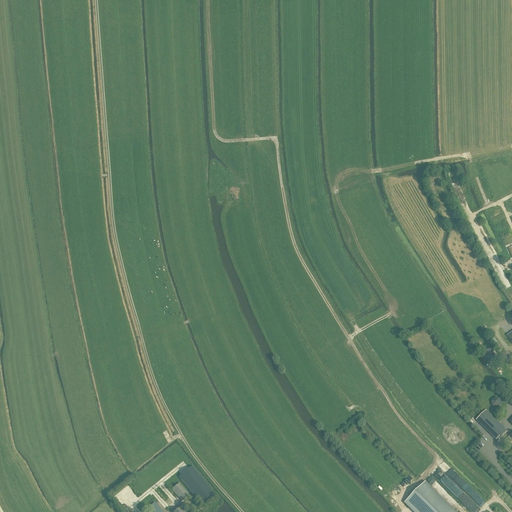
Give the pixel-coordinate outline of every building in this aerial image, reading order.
[(498,351),(502,348),(494,339),(490,343),(498,351)] [(490,349),(483,354),(493,366),(499,360),(498,358),(494,354),(490,349)] [(501,404),(500,399),(494,398),(491,401),(492,407),(497,408),(501,404)] [(498,441),(507,431),(486,410),(476,420),(498,441)] [(192,467),(179,477),(203,507),(209,502),(215,497),(203,481),(192,467)] [(456,511),(426,482),(404,503),(413,511),(456,511)] [(182,502),(189,495),(179,484),(172,490),(182,502)] [(152,511),(162,511),(154,503),(149,507),(152,511)]
